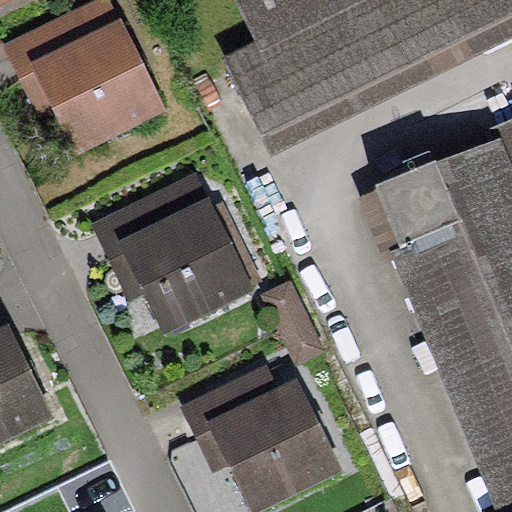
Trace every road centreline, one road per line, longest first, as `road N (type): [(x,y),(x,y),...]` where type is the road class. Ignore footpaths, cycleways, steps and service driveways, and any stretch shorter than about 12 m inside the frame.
road 1 (unknown): [(450,511),(328,236),(326,195),(354,165),(443,117)]
road 2 (residential): [(0,193),(160,511)]
